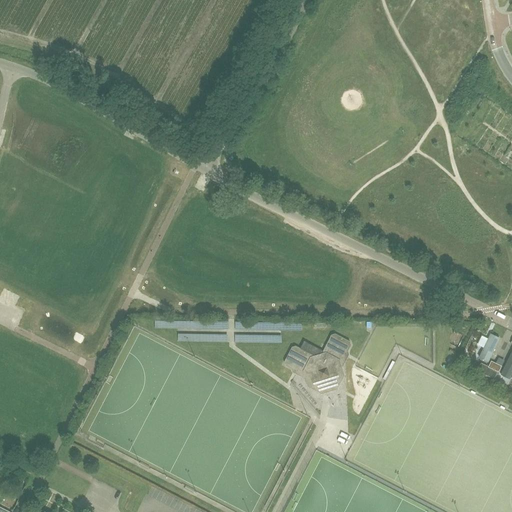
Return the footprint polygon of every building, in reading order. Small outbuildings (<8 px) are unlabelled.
[(446,25),(451,36),(456,34),(451,22),(446,25)] [(477,62),(482,73),(487,71),(483,59),(477,62)] [(12,180),(6,191),(22,199),(27,191),(29,192),(29,191),(32,184),(31,183),(34,176),(48,183),(55,170),(37,161),(32,171),(21,166),(16,177),(14,176),(13,176),(14,177),(12,180),(11,179),(11,180),(12,180)] [(209,241),(201,258),(211,263),(229,230),(222,226),(225,221),(217,217),(219,214),(212,210),(210,213),(199,208),(197,211),(192,209),(186,220),(194,224),(190,232),(209,241)] [(287,246),(275,269),(281,272),(285,265),(316,281),(321,271),(317,269),(322,261),(311,255),(310,257),(303,254),(304,251),(294,246),(292,249),(287,246)] [(344,352),(347,351),(350,345),(349,342),(334,334),(331,335),(321,354),(313,356),(295,346),(291,347),(284,362),(286,365),(291,368),(294,367),(298,369),(299,372),(309,378),(311,384),(322,390),(324,386),(330,384),(334,386),(340,375),(338,369),(342,361),(343,359),(342,355),(344,352)] [(499,339),(490,335),(478,358),(487,363),(499,339)] [(511,352),(500,375),(508,379),(511,371),(511,352)] [(499,372),(501,367),(494,363),(492,362),(489,367),(481,363),(477,371),(494,379),(498,372),(499,372)]
